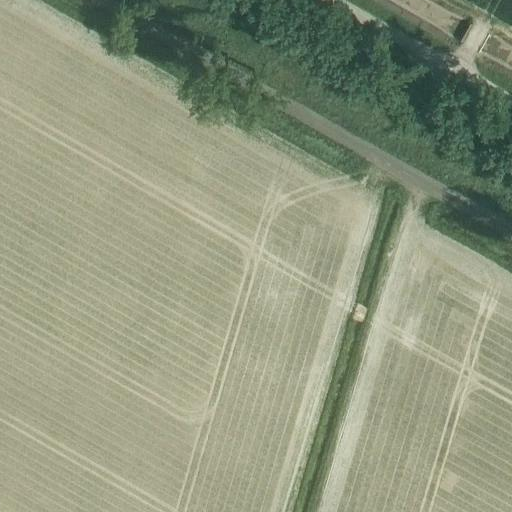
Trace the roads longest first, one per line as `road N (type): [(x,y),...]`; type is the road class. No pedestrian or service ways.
road 1 (track): [(99,0),(511,231)]
road 2 (unclassified): [(511,102),(332,0)]
